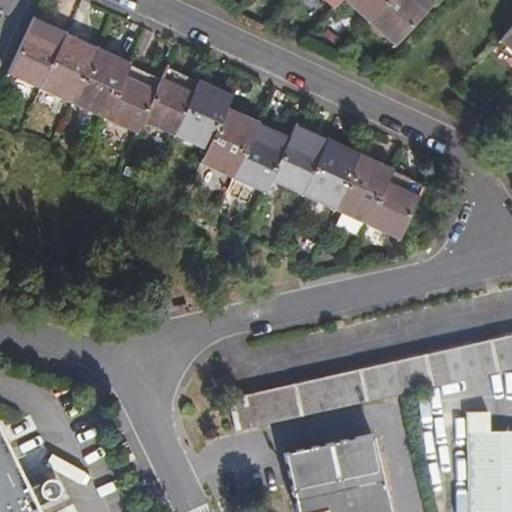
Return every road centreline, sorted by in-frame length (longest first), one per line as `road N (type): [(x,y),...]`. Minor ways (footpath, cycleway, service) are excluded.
road 1 (residential): [(491,262),(475,176),(448,145),(135,0)]
road 2 (residential): [(491,262),(216,321),(129,361)]
road 3 (residential): [(129,361),(193,511)]
road 4 (residential): [(129,361),(0,322)]
